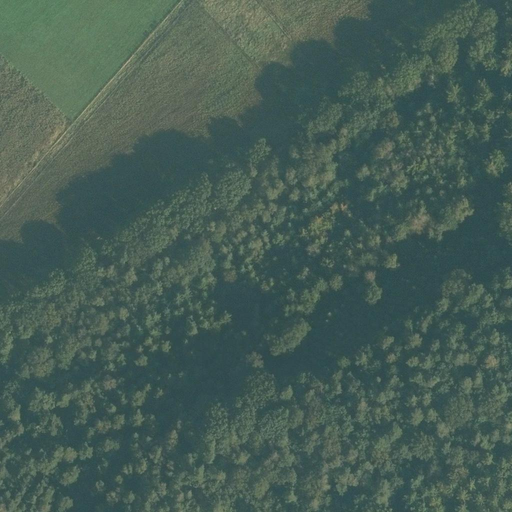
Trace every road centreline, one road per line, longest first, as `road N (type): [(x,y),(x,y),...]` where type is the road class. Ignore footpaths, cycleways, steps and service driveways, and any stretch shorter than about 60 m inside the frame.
road 1 (track): [(511,3),(0,332)]
road 2 (track): [(401,511),(511,466)]
